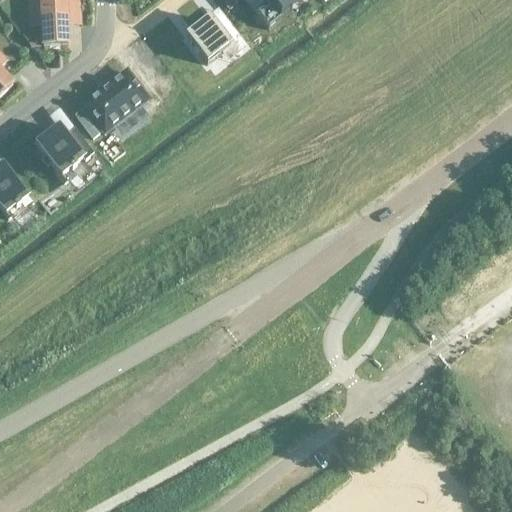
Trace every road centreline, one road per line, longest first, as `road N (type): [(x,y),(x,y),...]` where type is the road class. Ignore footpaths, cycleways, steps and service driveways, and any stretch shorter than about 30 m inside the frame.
road 1 (unclassified): [(1,511),(370,230)]
road 2 (residential): [(370,230),(0,432)]
road 3 (residential): [(107,0),(106,39),(64,87),(0,126)]
road 4 (unclassified): [(370,230),(511,122)]
